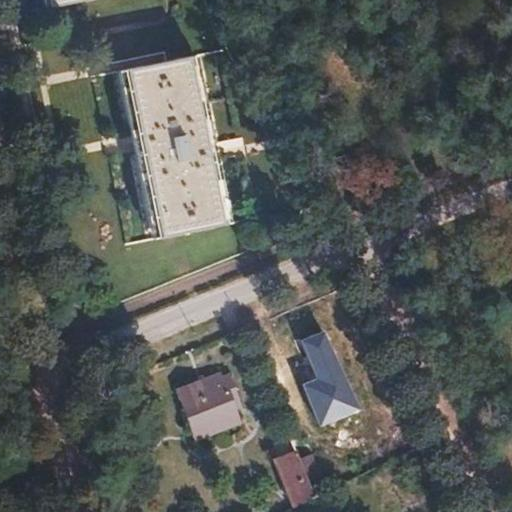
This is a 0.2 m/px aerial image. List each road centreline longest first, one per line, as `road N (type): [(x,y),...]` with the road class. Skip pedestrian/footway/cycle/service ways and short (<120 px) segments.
road 1 (unknown): [(511,154),(0,357)]
road 2 (residential): [(356,245),(45,366)]
road 3 (residential): [(356,245),(481,511)]
road 4 (residential): [(0,140),(45,366)]
road 5 (residential): [(511,184),(356,245)]
road 6 (residential): [(45,366),(73,511)]
